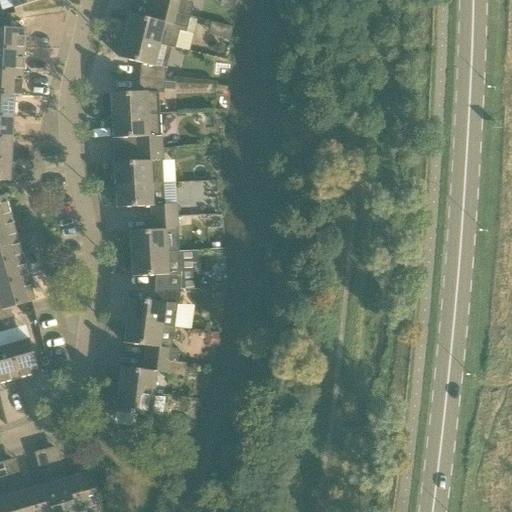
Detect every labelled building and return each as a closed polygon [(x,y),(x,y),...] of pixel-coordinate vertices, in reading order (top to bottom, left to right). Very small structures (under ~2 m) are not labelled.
[(0,0),(0,3),(3,13),(42,0),(0,0)] [(157,0),(155,10),(179,16),(189,18),(193,5),(183,2),(183,0),(157,0)] [(189,18),(179,16),(155,10),(152,21),(130,16),(125,38),(160,46),(171,49),(171,48),(175,49),(179,31),(186,33),(189,18)] [(0,29),(0,50),(24,52),(25,30),(0,29)] [(171,49),(160,46),(125,38),(120,59),(141,65),(140,80),(165,83),(166,68),(171,49)] [(0,72),(23,74),(24,52),(0,50),(0,72)] [(22,96),(23,74),(0,72),(0,94),(15,95),(15,96),(22,96)] [(164,94),(165,83),(140,80),(139,93),(111,95),(112,117),(160,115),(159,94),(164,94)] [(165,83),(164,91),(176,91),(176,83),(165,83)] [(0,94),(0,115),(14,117),(15,96),(15,95),(0,94)] [(0,137),(12,138),(14,117),(0,115),(0,137)] [(162,150),(161,136),(160,115),(112,117),(113,140),(136,138),(137,151),(162,150)] [(0,159),(11,160),(12,138),(0,137),(0,159)] [(116,187),(164,185),(162,150),(137,151),(137,163),(115,164),(116,187)] [(0,181),(10,182),(11,160),(0,159),(0,181)] [(152,220),(178,219),(177,205),(165,206),(164,185),(116,187),(117,209),(151,207),(152,220)] [(0,220),(11,217),(5,196),(0,197),(0,220)] [(0,243),(17,238),(11,217),(0,220),(0,243)] [(166,231),(178,231),(178,219),(152,220),(153,231),(130,233),(131,256),(167,254),(167,253),(166,231)] [(0,265),(23,259),(17,238),(0,243),(0,265)] [(180,292),(181,276),(179,252),(167,253),(167,254),(131,256),(133,278),(155,277),(155,291),(180,292)] [(0,288),(29,280),(23,259),(0,265),(0,288)] [(11,309),(30,303),(36,301),(29,280),(0,288),(0,303),(2,311),(11,309)] [(179,305),(180,292),(155,291),(154,303),(130,300),(127,323),(174,329),(174,328),(173,328),(176,305),(179,305)] [(11,309),(2,311),(0,311),(0,320),(0,321),(13,317),(11,309)] [(172,350),(174,329),(127,323),(124,344),(146,347),(145,359),(170,362),(177,363),(179,351),(172,350)] [(39,373),(38,370),(29,340),(8,346),(17,380),(39,373)] [(0,384),(17,380),(8,346),(0,348),(0,384)] [(186,364),(177,363),(170,362),(145,359),(143,371),(121,369),(118,392),(154,396),(157,373),(184,377),(186,364)] [(151,417),(154,396),(118,392),(115,413),(138,416),(136,428),(162,432),(164,419),(151,417)] [(92,472),(67,479),(66,476),(62,474),(60,465),(50,468),(62,511),(86,511),(86,510),(101,506),(92,472)] [(62,511),(50,468),(42,470),(45,479),(43,482),(44,486),(34,489),(40,511),(62,511)] [(40,511),(34,489),(25,491),(24,488),(21,486),(18,477),(9,479),(17,511),(40,511)] [(17,511),(9,479),(1,482),(3,491),(1,494),(2,498),(0,498),(0,511),(17,511)]
